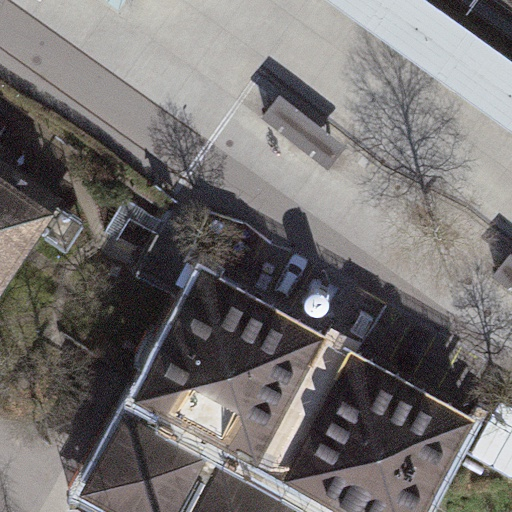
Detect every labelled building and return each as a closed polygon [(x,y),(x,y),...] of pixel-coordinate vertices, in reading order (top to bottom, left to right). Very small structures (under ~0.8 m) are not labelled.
[(511,52),(438,0),(336,0),(511,124),(511,52)] [(257,121),(323,171),(344,144),(277,94),(257,121)] [(0,278),(57,198),(0,158),(0,278)] [(511,258),(506,254),(488,277),(511,295),(511,258)] [(318,330),(205,266),(185,298),(82,484),(130,511),(424,511),(475,418),(340,342),(318,330)]
